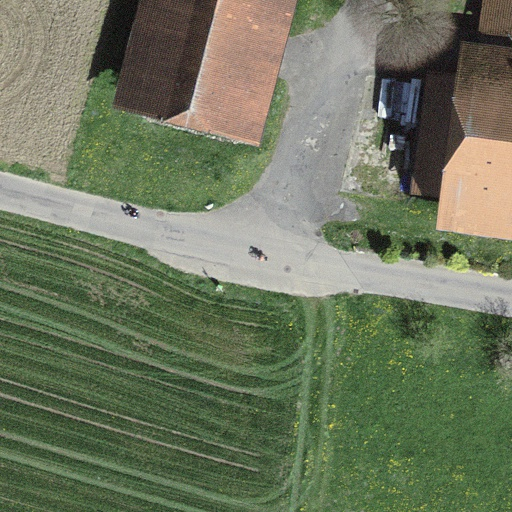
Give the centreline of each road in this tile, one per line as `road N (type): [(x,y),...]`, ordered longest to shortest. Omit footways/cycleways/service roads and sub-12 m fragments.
road 1 (unclassified): [(511,300),(258,254),(0,186)]
road 2 (track): [(372,0),(300,133),(258,254)]
